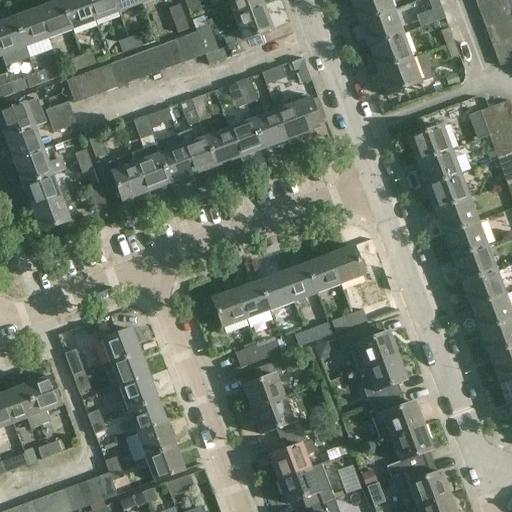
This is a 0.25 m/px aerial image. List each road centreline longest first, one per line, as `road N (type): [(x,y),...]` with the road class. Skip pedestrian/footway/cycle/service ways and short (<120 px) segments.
road 1 (residential): [(485,479),(373,182)]
road 2 (residential): [(240,511),(151,267)]
road 3 (residential): [(151,267),(373,182)]
road 4 (residential): [(373,182),(306,0)]
road 5 (residential): [(151,267),(35,310),(0,311)]
